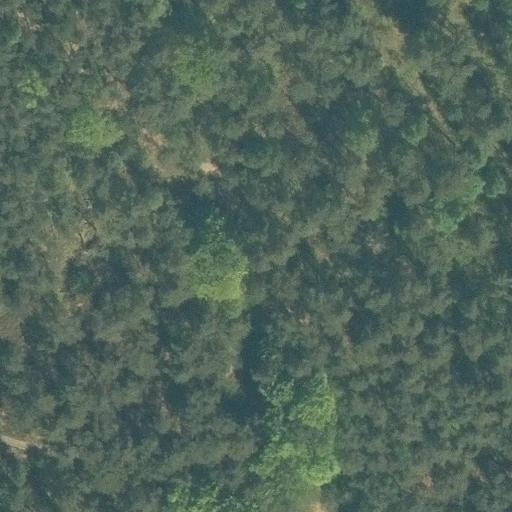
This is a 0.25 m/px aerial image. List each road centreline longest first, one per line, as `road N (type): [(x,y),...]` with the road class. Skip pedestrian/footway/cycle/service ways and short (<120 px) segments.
road 1 (track): [(237,225),(257,239),(306,233),(511,139)]
road 2 (track): [(0,24),(214,169)]
